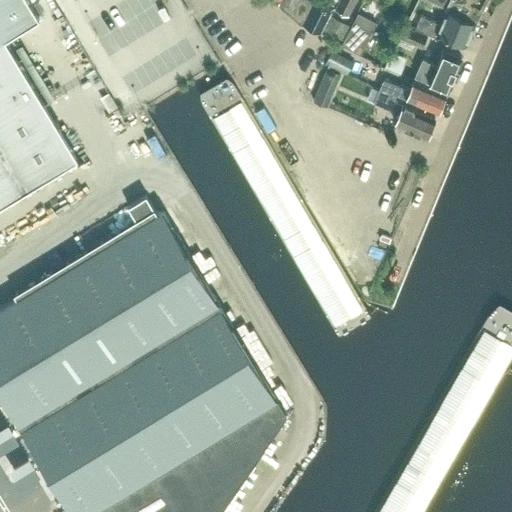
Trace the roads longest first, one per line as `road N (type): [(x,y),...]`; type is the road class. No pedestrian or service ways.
road 1 (unknown): [(245,511),(308,415),(307,382),(164,168),(151,164),(130,174),(0,262)]
road 2 (unclassified): [(391,275),(506,0)]
